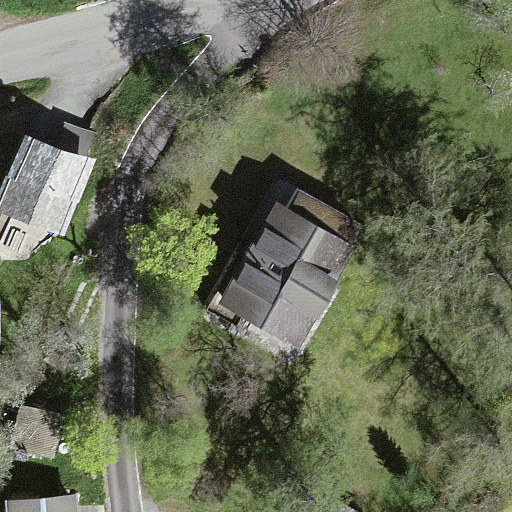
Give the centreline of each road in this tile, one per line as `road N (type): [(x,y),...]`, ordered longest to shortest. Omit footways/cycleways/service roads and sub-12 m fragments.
road 1 (residential): [(243,0),(238,33),(148,145),(130,186),(119,319),(125,511)]
road 2 (residential): [(208,0),(0,57)]
